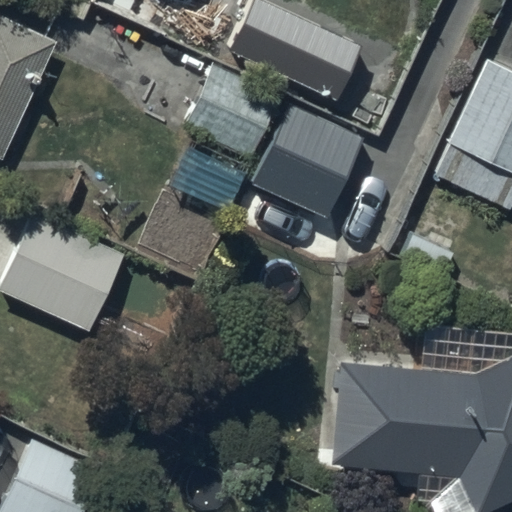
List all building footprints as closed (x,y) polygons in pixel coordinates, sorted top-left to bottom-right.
[(103,0),(218,52),(241,0),(103,0)] [(0,150),(2,145),(15,152),(33,114),(20,108),(55,34),(0,8),(0,150)] [(511,64),(482,51),(444,134),(447,136),(432,168),(507,202),(511,190),(511,64)] [(277,85),(208,54),(179,117),(247,149),(277,85)] [(285,93),(248,174),(322,208),(360,128),(285,93)] [(122,244),(28,202),(0,264),(0,282),(87,322),(122,244)] [(428,357),(337,351),(329,454),(416,460),(414,490),(432,491),(440,511),(455,511),(511,488),(511,345),(504,349),(490,314),(466,324),(431,322),(428,357)] [(19,428),(0,418),(0,457),(3,459),(19,428)] [(30,428),(0,493),(0,505),(15,511),(41,511),(72,447),(30,428)]
